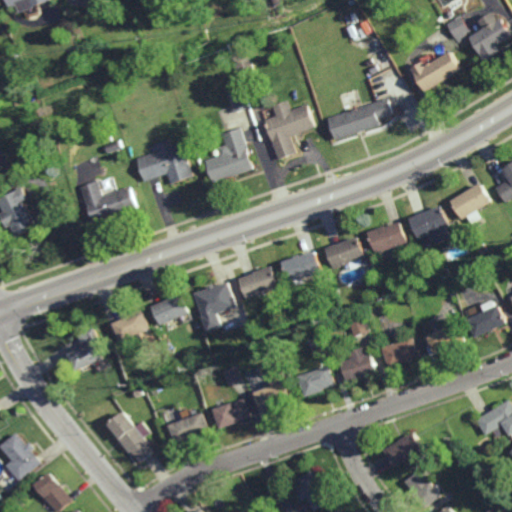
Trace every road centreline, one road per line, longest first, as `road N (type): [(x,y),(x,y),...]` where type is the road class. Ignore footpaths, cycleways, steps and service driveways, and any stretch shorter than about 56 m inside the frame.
road 1 (secondary): [(511,110),(406,170),(0,315)]
road 2 (residential): [(511,361),(195,473),(136,511)]
road 3 (residential): [(136,511),(34,383),(0,317)]
